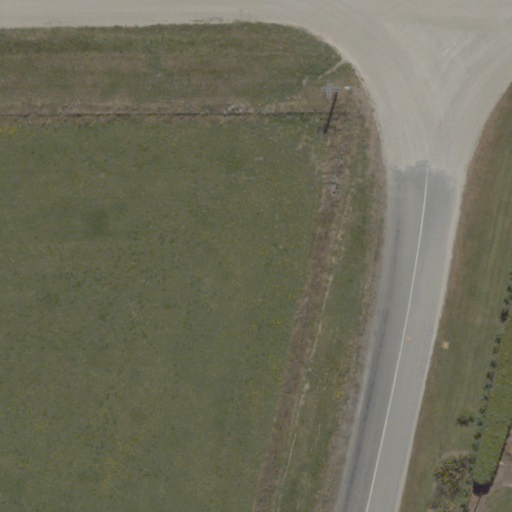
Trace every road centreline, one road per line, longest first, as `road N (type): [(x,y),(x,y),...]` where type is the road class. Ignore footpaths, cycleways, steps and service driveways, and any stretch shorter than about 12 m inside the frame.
road 1 (unclassified): [(366,511),(401,355),(431,151),(430,5)]
road 2 (unclassified): [(0,8),(430,5)]
